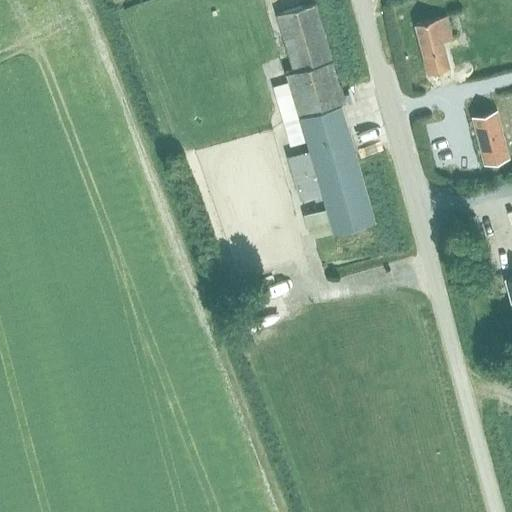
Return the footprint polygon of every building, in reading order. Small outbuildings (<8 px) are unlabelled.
[(315,2),(277,13),(293,70),(287,72),(299,115),(300,114),(327,207),(305,213),(312,237),(334,231),(374,219),(340,103),(344,102),(343,101),(315,2)] [(454,7),(414,18),(429,76),(458,68),(450,39),(462,36),(454,7)] [(465,12),(471,56),(483,54),(476,10),(465,12)] [(496,109),(472,115),(484,163),(508,157),(496,109)] [(388,254),(393,277),(415,272),(409,249),(388,254)] [(273,258),(259,266),(266,278),(280,270),(273,258)] [(264,316),(289,309),(283,286),(258,293),(264,316)]
